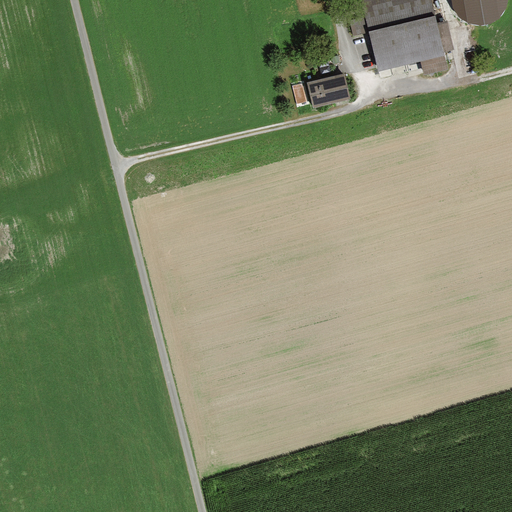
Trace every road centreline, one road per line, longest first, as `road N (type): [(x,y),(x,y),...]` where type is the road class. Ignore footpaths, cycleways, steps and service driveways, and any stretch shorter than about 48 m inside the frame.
road 1 (unclassified): [(203,511),(75,0)]
road 2 (track): [(115,163),(511,69)]
